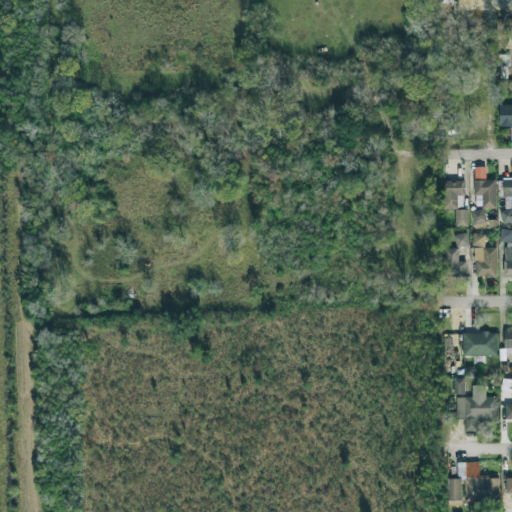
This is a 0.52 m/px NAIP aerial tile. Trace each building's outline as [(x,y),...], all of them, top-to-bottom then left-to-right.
[(499,129),(511,128),(511,105),(499,106),(499,129)] [(485,168),(474,168),(475,180),(485,180),(485,168)] [(511,209),(511,208),(511,178),(502,179),(503,197),(511,197),(511,209)] [(495,180),(474,181),(474,208),(496,208),(495,180)] [(463,181),(443,181),(443,209),(464,209),(463,181)] [(511,209),(499,212),(501,224),(511,222),(511,209)] [(455,227),(468,227),(467,210),(455,210),(455,227)] [(485,223),(484,210),(471,210),(472,224),(485,223)] [(511,242),(511,230),(500,230),(499,242),(511,242)] [(454,235),(456,248),(468,246),(466,233),(454,235)] [(496,248),(485,248),(485,234),(471,234),(472,248),(474,248),(475,277),(497,277),(496,248)] [(466,276),(466,262),(458,262),(458,249),(444,249),(445,277),(466,276)] [(462,333),(463,356),(497,355),(496,332),(462,333)] [(465,379),(454,378),(453,394),(464,395),(465,379)] [(456,398),(457,420),(464,419),(464,431),(477,431),(477,420),(498,420),(497,397),(485,397),(485,385),(472,386),(472,397),(456,398)] [(498,477),(479,477),(479,462),(457,463),(457,477),(464,477),(464,501),(499,500),(498,477)] [(461,479),(447,479),(448,502),(461,501),(461,479)]
